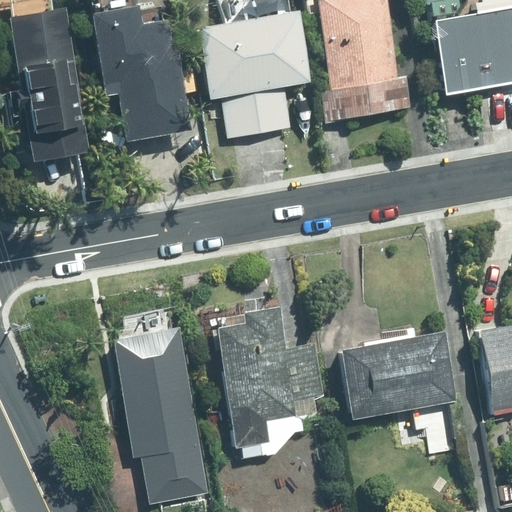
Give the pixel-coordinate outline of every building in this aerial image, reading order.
[(137,0),(132,0),(91,8),(106,90),(118,88),(127,135),(191,123),(170,11),(141,17),(137,0)] [(384,0),(318,0),(333,84),(324,85),(329,114),(412,100),(407,72),(397,73),(384,0)] [(511,0),(508,0),(462,8),(460,0),(425,0),(426,0),(432,0),(435,13),(433,13),(446,88),(511,76),(511,0)] [(7,10),(31,156),(89,146),(66,1),(7,10)] [(298,4),(197,21),(209,93),(221,91),(228,134),(290,124),(283,80),(310,76),(298,4)] [(244,315),(216,320),(237,443),(269,438),(266,418),(298,412),(296,397),(325,392),(316,340),(287,345),(279,302),(243,308),(244,315)] [(511,320),(483,325),(496,403),(511,400),(511,320)] [(144,502),(209,491),(180,323),(115,334),(144,502)] [(443,327),(341,344),(353,413),(455,395),(443,327)]
